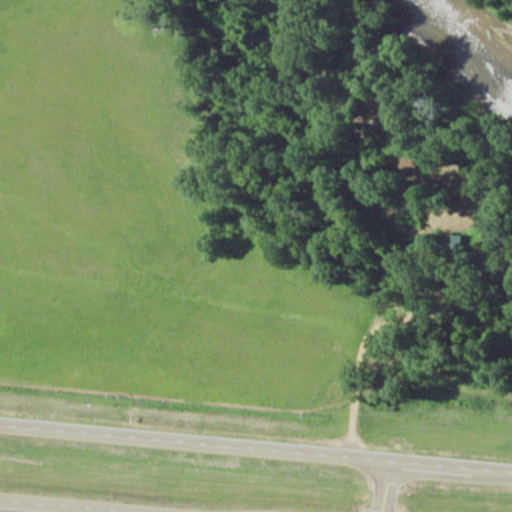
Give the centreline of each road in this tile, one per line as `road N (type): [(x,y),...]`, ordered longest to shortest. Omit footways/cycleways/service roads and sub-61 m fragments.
road 1 (trunk): [(511,473),(0,424)]
road 2 (trunk): [(0,500),(125,511)]
